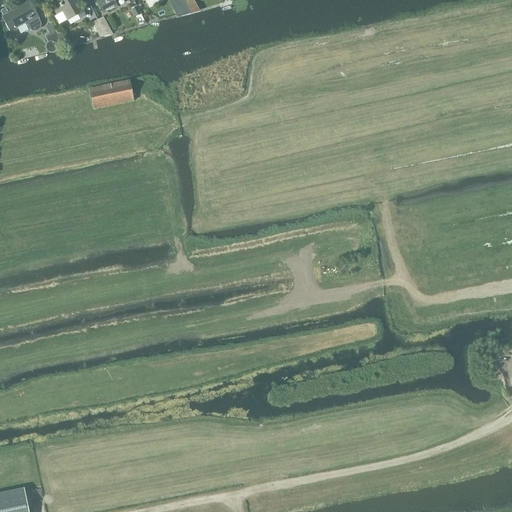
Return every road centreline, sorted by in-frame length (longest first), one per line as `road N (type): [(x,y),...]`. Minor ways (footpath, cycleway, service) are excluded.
road 1 (track): [(511,418),(408,459),(232,494)]
road 2 (track): [(401,290),(419,317),(511,303)]
road 3 (track): [(384,290),(401,290),(382,187)]
